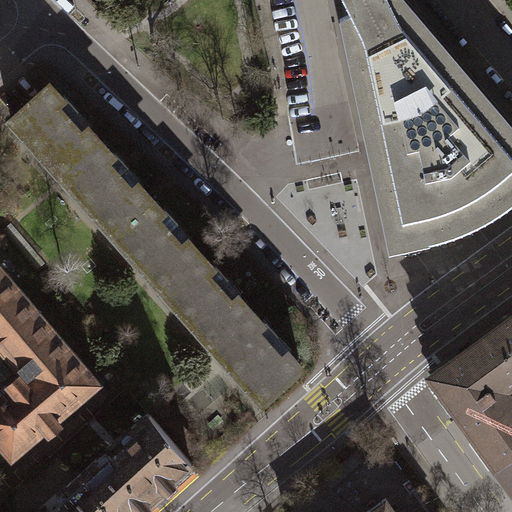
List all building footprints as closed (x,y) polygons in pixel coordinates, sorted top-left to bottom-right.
[(346,0),(352,12),(344,17),(394,249),(437,239),(458,233),(478,224),(498,213),(511,202),(511,128),(402,0),(346,0)] [(11,118),(62,175),(100,141),(88,127),(84,131),(58,102),(63,98),(50,84),(11,118)] [(113,154),(100,141),(62,175),(112,231),(150,196),(138,183),(134,187),(108,158),(113,154)] [(163,210),(150,196),(112,231),(162,287),(201,252),(189,239),(184,243),(158,214),(163,210)] [(213,266),(201,252),(162,287),(212,342),(251,308),(239,295),(234,299),(208,270),(213,266)] [(0,266),(0,441),(12,456),(98,382),(0,266)] [(263,322),(251,308),(212,342),(263,399),(302,365),(289,351),(284,355),(258,326),(263,322)] [(511,383),(511,314),(498,324),(465,349),(484,373),(482,375),(495,393),(504,387),(506,388),(511,383)] [(484,373),(465,349),(431,374),(496,464),(511,452),(511,395),(506,388),(504,387),(495,393),(482,375),(484,373)] [(176,484),(175,478),(192,463),(148,413),(131,428),(135,432),(125,441),(128,444),(113,457),(110,454),(100,463),(97,459),(82,473),(101,494),(100,496),(107,503),(104,506),(109,511),(138,511),(139,511),(145,511),(151,507),(150,501),(164,489),(169,491),(176,484)] [(373,452),(365,442),(323,479),(332,489),(373,452)] [(511,452),(496,464),(501,471),(511,486),(511,452)] [(109,511),(104,506),(107,503),(100,496),(101,494),(82,473),(66,486),(70,491),(61,499),(63,502),(52,511),(109,511)] [(396,511),(386,497),(364,511),(396,511)]
